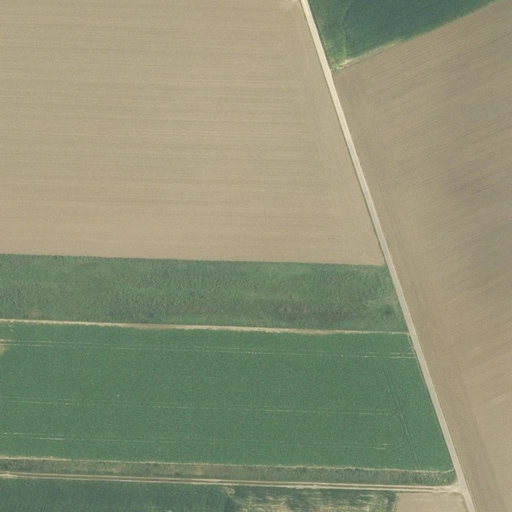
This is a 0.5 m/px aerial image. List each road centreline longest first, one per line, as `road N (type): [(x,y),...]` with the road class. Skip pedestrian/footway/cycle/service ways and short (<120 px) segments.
road 1 (track): [(471,511),(303,0)]
road 2 (track): [(0,475),(464,491)]
